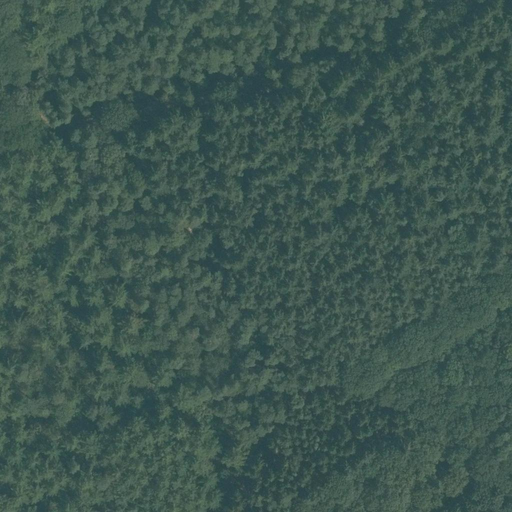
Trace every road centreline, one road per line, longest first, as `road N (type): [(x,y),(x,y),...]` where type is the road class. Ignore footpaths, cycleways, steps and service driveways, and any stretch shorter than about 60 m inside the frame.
road 1 (track): [(112,118),(306,392)]
road 2 (track): [(112,118),(278,89),(430,33)]
road 3 (track): [(339,370),(486,442),(499,465),(503,511)]
road 4 (track): [(339,370),(511,261)]
road 5 (track): [(217,511),(239,466),(306,392)]
road 6 (track): [(75,0),(38,66),(36,127)]
